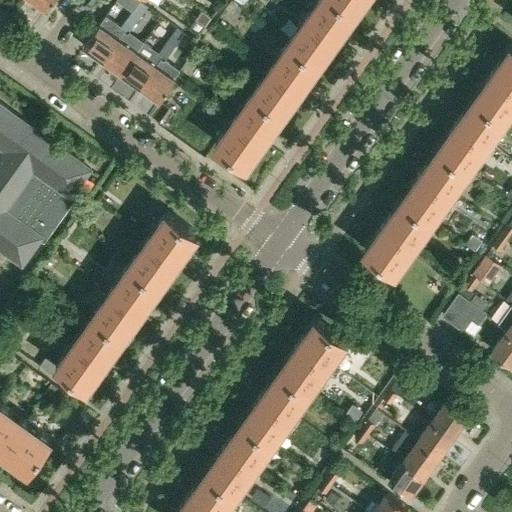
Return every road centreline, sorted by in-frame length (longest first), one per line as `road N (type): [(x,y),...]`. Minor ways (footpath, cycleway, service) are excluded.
road 1 (tertiary): [(82,511),(279,242)]
road 2 (unclassified): [(279,242),(33,68)]
road 3 (tertiary): [(279,242),(450,0)]
road 4 (residential): [(511,410),(305,263)]
